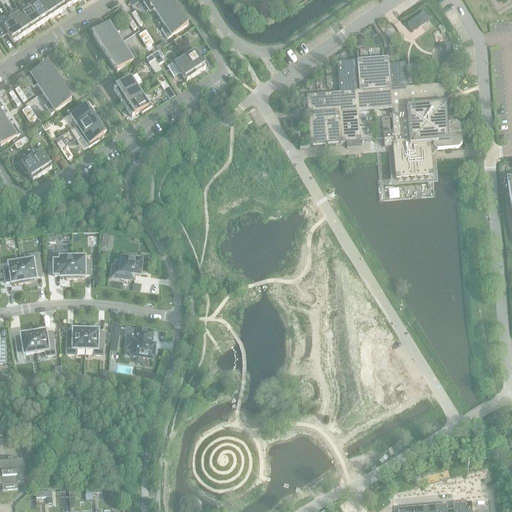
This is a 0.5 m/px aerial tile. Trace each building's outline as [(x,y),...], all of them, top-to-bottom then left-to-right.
[(37,0),(28,6),(40,26),(49,20),(37,0)] [(49,0),(37,0),(49,20),(59,14),(49,0)] [(62,0),(49,0),(59,14),(68,8),(62,0)] [(146,0),(143,3),(149,13),(154,10),(159,18),(165,27),(160,30),(167,40),(171,37),(187,27),(175,8),(169,0),(146,0)] [(28,6),(19,12),(31,31),(40,26),(28,6)] [(19,12),(10,18),(22,37),(31,31),(19,12)] [(135,13),(131,15),(139,27),(143,25),(135,13)] [(125,19),(133,31),(137,29),(129,17),(125,19)] [(0,39),(0,40),(5,36),(7,35),(13,44),(22,37),(10,18),(0,24),(0,39)] [(415,18),(407,24),(413,33),(421,27),(415,18)] [(108,25),(92,35),(104,54),(106,56),(117,73),(133,62),(137,59),(131,49),(126,52),(121,43),(115,35),(119,32),(113,22),(108,25)] [(138,36),(142,42),(149,38),(145,32),(138,36)] [(363,35),(355,36),(355,48),(364,48),(363,35)] [(153,44),(149,38),(142,42),(146,48),(153,44)] [(182,43),(179,38),(173,42),(176,47),(182,43)] [(449,44),(439,45),(440,55),(450,54),(449,44)] [(195,49),(183,57),(196,76),(205,70),(200,62),(202,60),(195,49)] [(151,56),(155,61),(158,66),(164,63),(161,59),(157,53),(157,52),(151,56)] [(149,64),(155,61),(151,56),(146,60),(149,64)] [(183,57),(167,68),(174,78),(181,74),(186,82),(196,76),(183,57)] [(340,93),(307,95),(310,144),(337,142),(346,142),(361,141),(358,110),(391,108),(392,132),(390,132),(383,132),(384,148),(393,147),(396,147),(398,176),(430,174),(429,150),(457,148),(462,144),(461,126),(457,123),(447,123),(446,103),(443,104),(442,85),(407,87),(405,64),(388,65),(388,59),(373,60),(358,61),(338,62),(340,93)] [(30,76),(26,79),(33,89),(37,86),(42,94),(48,103),(44,105),(50,116),(55,113),(71,102),(59,84),(47,65),(30,76)] [(156,80),(160,86),(165,83),(161,77),(156,80)] [(113,90),(119,99),(136,88),(130,79),(113,90)] [(169,88),(165,83),(160,86),(164,91),(169,88)] [(138,87),(136,88),(119,99),(125,108),(144,96),(138,87)] [(18,88),(15,91),(23,103),(26,101),(18,88)] [(12,92),(9,95),(17,107),(20,105),(12,92)] [(152,107),(144,96),(125,108),(131,118),(140,113),(141,114),(152,107)] [(0,148),(11,141),(16,138),(20,135),(14,125),(9,128),(4,119),(0,113),(0,109),(3,108),(0,103),(0,148)] [(71,118),(77,127),(94,116),(88,106),(71,118)] [(22,112),(26,118),(33,114),(29,107),(22,112)] [(37,120),(33,114),(26,118),(30,124),(37,120)] [(75,128),(81,137),(100,125),(94,116),(77,127),(75,128)] [(47,124),(41,128),(44,132),(50,129),(47,124)] [(106,134),(100,125),(81,137),(88,149),(99,142),(98,140),(106,134)] [(25,138),(19,142),(23,147),(28,143),(25,138)] [(361,141),(346,142),(347,149),(361,148),(361,141)] [(17,150),(23,147),(19,142),(14,145),(17,150)] [(57,145),(60,151),(65,148),(61,142),(57,145)] [(66,147),(65,148),(60,151),(67,161),(72,158),(66,147)] [(41,149),(29,157),(42,176),(51,170),(46,162),(48,160),(41,149)] [(55,164),(61,160),(57,154),(51,158),(55,164)] [(32,182),(42,176),(29,157),(18,164),(25,175),(27,174),(32,182)] [(67,167),(63,161),(59,164),(63,170),(67,167)] [(113,247),(114,235),(103,234),(102,246),(113,247)] [(72,281),(72,258),(63,259),(63,253),(53,254),(53,277),(59,277),(59,279),(66,279),(66,281),(72,281)] [(29,261),(20,263),(24,285),(30,284),(30,282),(36,281),(36,279),(42,278),(38,255),(28,256),(29,261)] [(140,277),(141,262),(134,262),(135,257),(126,255),(125,260),(122,260),(121,268),(112,267),(110,279),(134,282),(135,276),(140,277)] [(72,258),(72,281),(79,281),(79,278),(85,278),(85,277),(91,277),(90,262),(84,262),(84,258),(72,258)] [(18,286),(24,285),(20,263),(8,265),(9,269),(3,269),(5,284),(11,283),(11,285),(17,284),(18,286)] [(112,324),(110,335),(112,335),(119,336),(121,325),(112,324)] [(76,351),(85,351),(85,329),(79,329),(79,331),(73,331),(73,333),(67,333),(66,356),(76,356),(76,351)] [(85,329),(85,351),(94,351),(93,357),(103,357),(103,343),(110,343),(110,335),(104,335),(104,334),(98,333),(98,332),(92,331),(92,329),(85,329)] [(125,329),(124,337),(125,337),(127,338),(125,349),(134,350),(133,359),(136,359),(136,364),(145,365),(145,360),(152,361),(154,347),(149,347),(152,333),(137,330),(125,329)] [(39,331),(32,332),(36,354),(45,353),(45,358),(55,356),(51,333),(45,334),(45,332),(39,333),(39,331)] [(24,356),(36,354),(32,332),(26,333),(26,336),(20,336),(21,338),(15,339),(17,354),(23,353),(24,356)] [(14,458),(0,459),(0,486),(2,486),(2,491),(17,490),(16,485),(23,485),(22,471),(21,462),(15,462),(14,458)] [(85,496),(86,501),(75,501),(75,509),(92,509),(92,496),(85,496)] [(446,505),(398,510),(397,511),(471,511),(471,503),(453,505),(453,511),(447,511),(446,505)]
